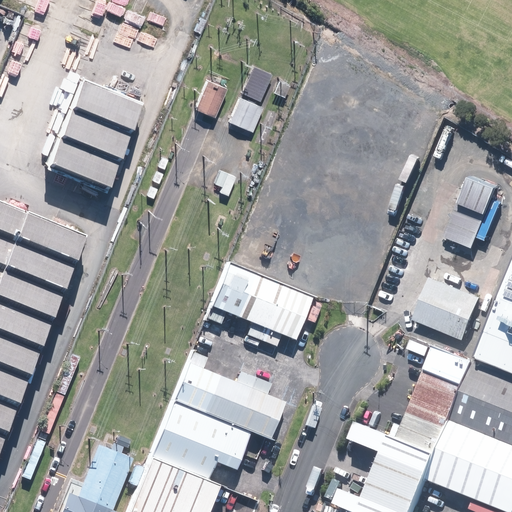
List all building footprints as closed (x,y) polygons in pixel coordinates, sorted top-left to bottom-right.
[(327,66),(301,78),(316,112),(342,100),(327,66)] [(141,99),(83,77),(48,166),(106,188),(141,99)] [(226,88),(206,80),(194,107),(214,116),(226,88)] [(289,85),(278,80),(272,92),(283,97),(289,85)] [(263,108),(238,97),(228,121),(253,132),(263,108)] [(366,100),(363,109),(351,105),(339,139),(357,145),(359,136),(367,139),(366,143),(385,150),(394,122),(382,118),(386,107),(366,100)] [(437,122),(411,112),(389,166),(415,177),(437,122)] [(305,113),(286,134),(312,158),(331,136),(305,113)] [(280,156),(270,180),(301,193),(311,169),(280,156)] [(386,170),(368,230),(393,237),(411,178),(386,170)] [(234,175),(226,172),(219,192),(227,195),(234,175)] [(499,190),(468,178),(444,238),(474,251),(499,190)] [(301,198),(271,187),(261,214),(290,225),(301,198)] [(0,449),(84,235),(0,203),(0,449)] [(325,214),(297,224),(307,250),(335,240),(325,214)] [(387,239),(363,233),(355,263),(379,270),(387,239)] [(346,277),(334,245),(306,256),(317,287),(346,277)] [(310,299),(226,266),(208,313),(291,346),(310,299)] [(511,274),(496,314),(511,320),(511,274)] [(476,298),(428,278),(409,325),(457,345),(476,298)] [(451,424),(475,365),(434,349),(398,440),(438,456),(451,424)] [(511,380),(475,365),(451,424),(511,447),(511,380)] [(184,367),(169,405),(249,435),(268,443),(282,405),(184,367)] [(169,405),(148,459),(207,482),(214,464),(235,472),(249,435),(169,405)] [(511,511),(511,447),(451,424),(438,456),(426,487),(489,511),(511,511)] [(338,511),(416,511),(426,487),(438,456),(398,440),(359,425),(353,442),(381,453),(363,500),(343,492),(335,511),(338,511)] [(76,496),(68,493),(60,511),(116,511),(112,510),(132,458),(118,452),(120,447),(110,443),(108,448),(97,444),(76,496)] [(148,459),(127,511),(211,511),(221,487),(207,482),(148,459)]
